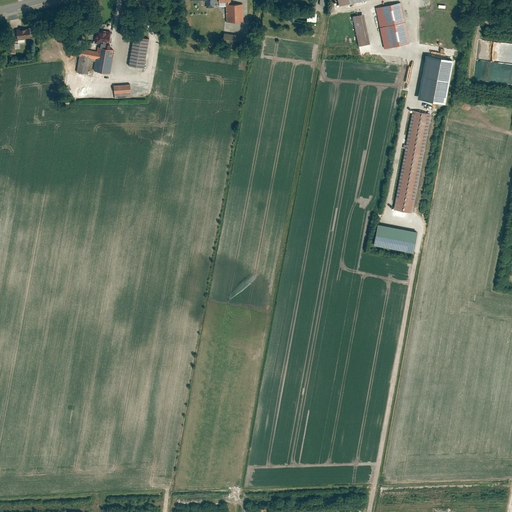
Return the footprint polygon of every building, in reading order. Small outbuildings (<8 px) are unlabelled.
[(401,2),(376,8),(380,27),(405,22),(401,2)] [(227,4),(227,20),(244,20),(244,3),(232,4),(227,4)] [(307,22),(317,22),(317,13),(307,13),(307,22)] [(364,14),(352,17),(359,46),(370,44),(364,14)] [(405,22),(380,27),(384,49),(409,44),(405,22)] [(31,28),(18,29),(18,38),(32,37),(31,28)] [(112,31),(98,29),(96,42),(103,43),(110,44),(112,31)] [(151,38),(135,35),(130,65),(145,68),(151,38)] [(493,62),(500,62),(502,42),(495,42),(493,62)] [(102,46),(99,46),(98,51),(97,59),(95,70),(111,72),(115,49),(111,48),(102,46)] [(91,58),(97,59),(98,51),(81,48),(80,57),(91,58)] [(88,73),(91,58),(80,57),(77,72),(88,73)] [(131,83),(114,85),(115,93),(131,92),(131,83)] [(431,114),(412,110),(394,209),(412,213),(431,114)] [(417,232),(377,224),(373,245),(413,252),(417,232)]
